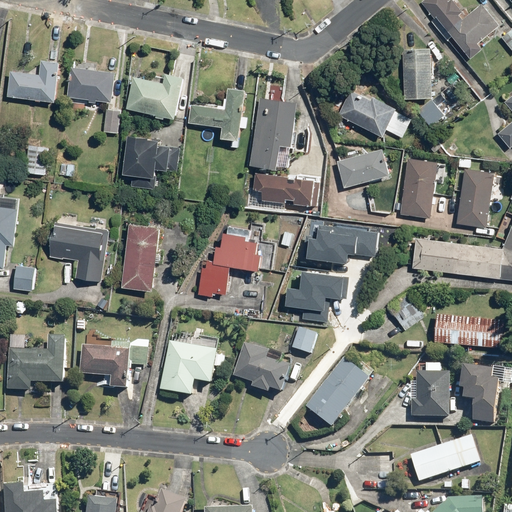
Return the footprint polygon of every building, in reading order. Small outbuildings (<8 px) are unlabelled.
[(502,26),(484,3),(468,16),(454,0),(424,0),(422,2),(436,19),(433,22),(468,65),(486,50),(481,44),(502,26)] [(511,30),(503,39),(511,49),(511,30)] [(433,50),(406,50),(406,100),(433,100),(433,50)] [(12,72),(9,97),(57,104),(62,64),(44,61),(42,76),(12,72)] [(72,69),(69,99),(114,103),(117,73),(95,71),(96,64),(80,63),(79,70),(72,69)] [(136,77),(129,110),(159,116),(158,118),(167,120),(167,118),(178,120),(187,79),(168,75),(166,84),(136,77)] [(404,139),(413,121),(399,113),(400,111),(358,89),(343,117),(386,139),(390,131),(404,139)] [(230,110),(193,106),(191,125),(225,129),(223,140),(242,142),(248,91),(232,90),(230,110)] [(300,104),(261,99),(252,167),(281,170),(284,147),(294,148),(300,104)] [(511,99),(507,104),(511,109),(511,123),(499,135),(511,150),(511,99)] [(436,103),(421,115),(431,128),(446,116),(436,103)] [(122,112),(107,111),(105,133),(120,135),(122,112)] [(176,172),(178,147),(158,145),(158,139),(127,136),(123,175),(132,176),(131,186),(154,188),(156,170),(176,172)] [(439,141),(431,149),(439,156),(446,148),(439,141)] [(29,145),(27,174),(46,176),(49,147),(29,145)] [(339,162),(346,189),(392,176),(385,149),(339,162)] [(473,159),(459,158),(459,168),(472,169),(473,159)] [(438,162),(409,159),(403,216),(432,219),(438,162)] [(78,164),(62,163),(61,177),(77,178),(78,164)] [(502,201),(505,175),(464,171),(459,226),(490,229),(493,200),(502,201)] [(264,192),(263,202),(320,208),(323,180),(258,174),(256,191),(264,192)] [(17,247),(21,199),(0,197),(0,269),(5,270),(7,246),(17,247)] [(82,259),(79,279),(103,283),(111,230),(56,221),(51,254),(82,259)] [(163,228),(132,225),(124,288),(155,292),(163,228)] [(261,273),(261,269),(271,271),(275,247),(250,243),(253,229),(229,225),(225,249),(220,248),(216,265),(234,268),(261,273)] [(309,239),(307,258),(346,263),(347,254),(374,257),(377,233),(319,226),(317,240),(309,239)] [(418,238),(414,269),(511,281),(511,230),(505,249),(418,238)] [(298,234),(286,231),(283,244),(295,247),(298,234)] [(201,296),(215,298),(216,293),(229,295),(234,268),(216,265),(207,263),(201,296)] [(30,277),(31,267),(15,265),(12,289),(40,293),(42,279),(30,277)] [(288,289),(286,306),(304,308),(303,319),(328,322),(331,298),(346,300),(348,279),(302,273),(300,290),(288,289)] [(410,293),(390,308),(406,331),(427,316),(410,293)] [(440,314),(436,341),(504,349),(508,322),(440,314)] [(310,354),(318,332),(300,326),(292,348),(310,354)] [(194,334),(191,347),(172,343),(162,391),(195,398),(198,384),(214,387),(218,367),(225,368),(227,359),(219,357),(222,340),(194,334)] [(50,353),(11,351),(9,392),(33,393),(34,384),(66,386),(68,339),(51,338),(50,353)] [(132,367),(133,345),(94,343),(94,348),(84,348),(83,377),(113,379),(113,390),(131,391),(132,367)] [(269,359),(272,351),(248,343),(236,377),(256,384),(254,390),(271,396),(272,392),(283,396),(293,367),(269,359)] [(150,345),(133,345),(132,367),(149,368),(150,345)] [(331,424),(370,376),(345,357),(307,405),(331,424)] [(472,419),(493,421),(494,410),(498,381),(510,383),(511,373),(511,367),(493,366),(462,364),(460,387),(465,387),(465,399),(474,400),(472,419)] [(451,419),(452,374),(442,374),(442,365),(428,365),(428,373),(419,373),(418,401),(414,401),(413,418),(451,419)] [(413,457),(421,484),(483,464),(474,437),(413,457)] [(25,481),(4,482),(6,511),(59,511),(59,499),(46,500),(45,490),(26,491),(25,481)] [(185,511),(190,503),(164,492),(157,509),(153,508),(151,511),(185,511)] [(115,511),(117,498),(89,496),(85,511),(115,511)] [(485,511),(485,498),(452,499),(439,511),(485,511)]
